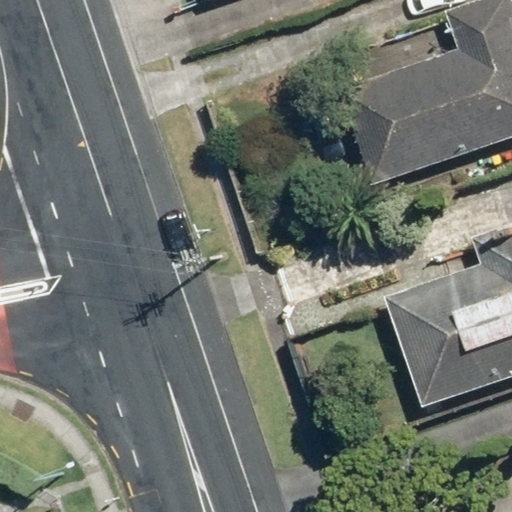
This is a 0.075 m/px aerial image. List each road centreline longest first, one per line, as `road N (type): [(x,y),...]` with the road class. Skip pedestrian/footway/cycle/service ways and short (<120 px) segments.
road 1 (tertiary): [(39,0),(130,267)]
road 2 (tertiary): [(130,267),(215,511)]
road 3 (residential): [(130,267),(0,293)]
